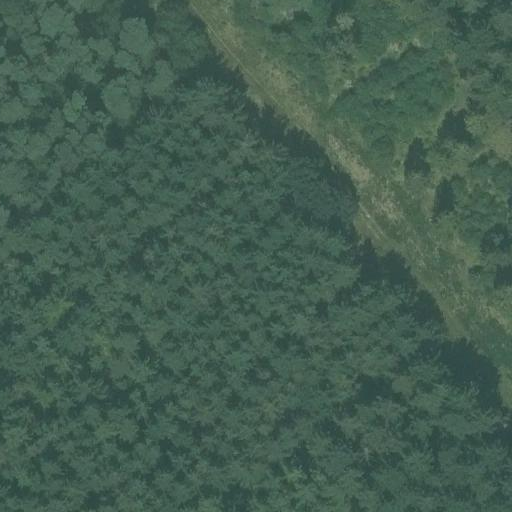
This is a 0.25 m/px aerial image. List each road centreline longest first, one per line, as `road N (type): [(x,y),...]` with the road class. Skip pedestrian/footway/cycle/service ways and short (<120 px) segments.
road 1 (track): [(511,391),(177,0)]
road 2 (track): [(231,70),(0,318)]
